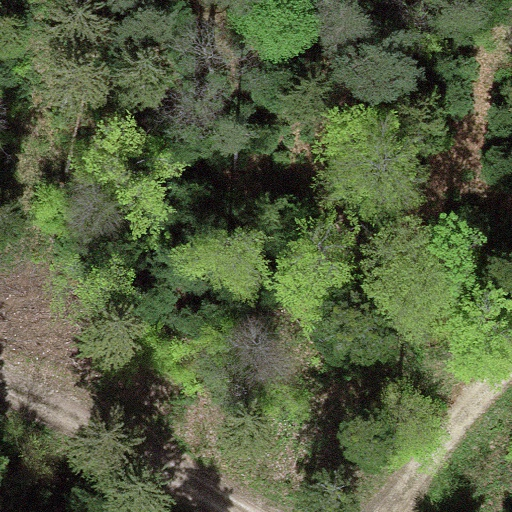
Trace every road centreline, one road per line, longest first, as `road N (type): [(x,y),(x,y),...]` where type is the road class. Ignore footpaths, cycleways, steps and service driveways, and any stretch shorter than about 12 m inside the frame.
road 1 (track): [(213,511),(123,451),(0,389)]
road 2 (track): [(401,511),(511,354)]
